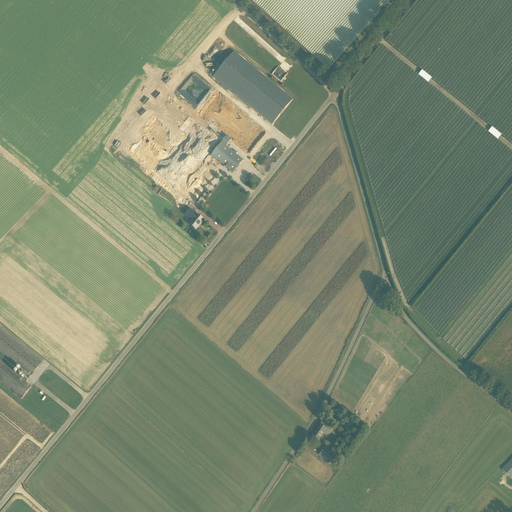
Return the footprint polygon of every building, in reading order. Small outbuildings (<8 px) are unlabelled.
[(277,119),(293,99),(230,51),(210,77),(271,124),(276,118),(277,119)] [(174,98),(126,156),(151,177),(199,119),(174,98)] [(211,154),(233,173),(243,161),(226,147),(232,140),(227,136),(221,143),(211,154)] [(180,209),(186,201),(180,197),(174,205),(180,209)] [(196,230),(204,220),(189,208),(184,214),(192,220),(189,224),(196,230)] [(42,363),(0,328),(0,350),(20,367),(15,374),(0,361),(0,380),(14,392),(13,392),(21,399),(31,387),(26,382),(31,376),(42,363)] [(329,435),(333,428),(322,420),(311,437),(318,441),(325,432),(329,435)] [(319,461),(326,466),(332,457),(330,456),(331,454),(328,452),(327,454),(325,453),(319,461)] [(511,479),(511,477),(511,458),(502,470),(511,479)]
